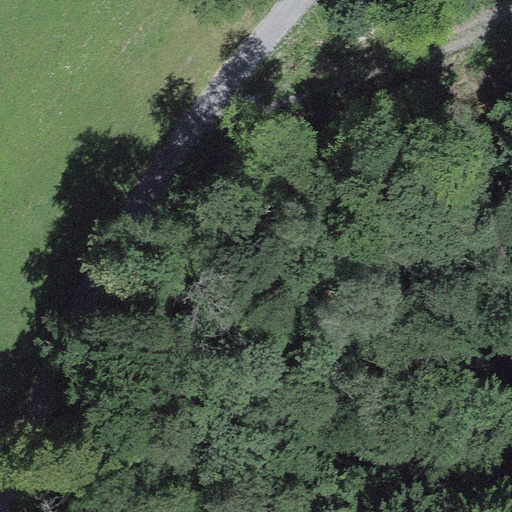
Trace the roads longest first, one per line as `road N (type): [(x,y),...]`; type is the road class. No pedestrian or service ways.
road 1 (track): [(308,0),(0,497)]
road 2 (track): [(505,0),(464,38),(425,51),(390,44),(338,0)]
